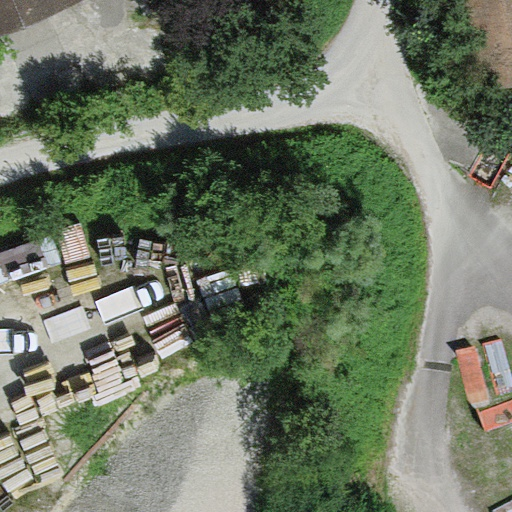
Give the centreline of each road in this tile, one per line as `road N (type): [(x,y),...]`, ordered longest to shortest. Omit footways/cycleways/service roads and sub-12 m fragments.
road 1 (unknown): [(0,157),(351,0)]
road 2 (unknown): [(342,114),(392,232)]
